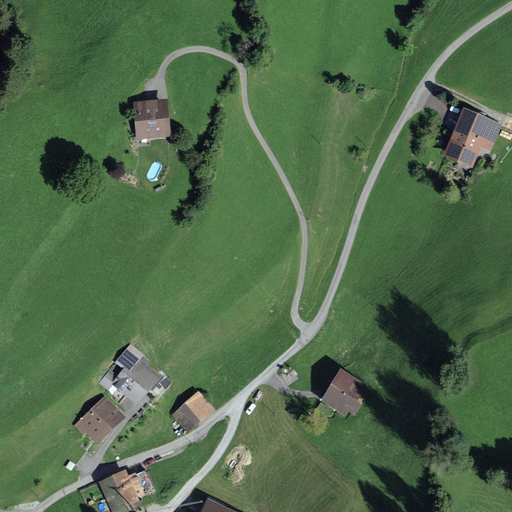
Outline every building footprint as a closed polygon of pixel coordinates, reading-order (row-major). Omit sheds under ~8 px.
[(137,105),(139,134),(154,133),(154,137),(165,136),(163,103),(137,105)] [(467,113),(450,155),(469,163),(480,137),(492,142),(499,126),(467,113)] [(98,383),(104,388),(117,402),(128,391),(136,398),(155,375),(136,360),(140,354),(131,346),(117,363),(127,371),(119,379),(109,370),(98,383)] [(294,371),(285,378),(291,386),(301,379),(294,371)] [(325,401),(334,407),(337,403),(344,407),(350,398),(354,401),(348,409),(353,413),(367,392),(359,387),(361,384),(343,373),(339,380),(336,379),(333,383),(335,385),(325,401)] [(197,397),(176,415),(189,428),(209,411),(197,397)] [(84,434),(90,429),(98,436),(117,417),(103,402),(77,427),(84,434)] [(74,465),(85,450),(72,440),(61,455),(74,465)] [(106,483),(117,507),(113,509),(113,511),(125,511),(126,511),(123,504),(136,498),(136,499),(156,490),(148,471),(128,480),(125,474),(106,483)]
